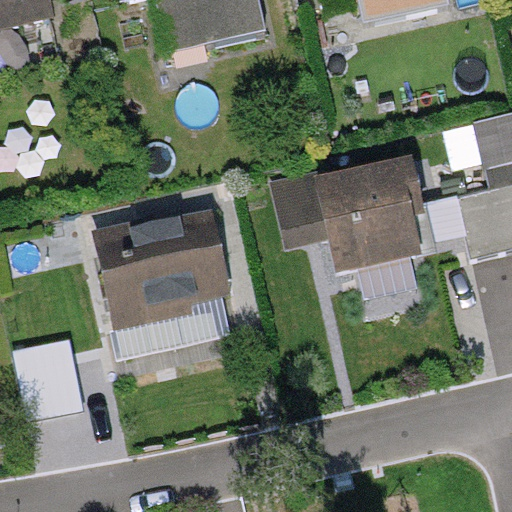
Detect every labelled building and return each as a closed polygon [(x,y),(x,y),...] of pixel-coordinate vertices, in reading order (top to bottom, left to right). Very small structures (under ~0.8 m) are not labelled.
[(0,0),(0,36),(51,25),(45,0),(0,0)] [(123,0),(125,7),(155,1),(169,62),(266,40),(257,0),(123,0)] [(354,0),(362,33),(452,12),(449,0),(354,0)] [(511,114),(481,122),(495,183),(511,179),(511,114)] [(318,184),(284,191),(292,228),(324,221),(337,279),(420,261),(411,221),(422,218),(414,178),(321,199),(318,184)] [(511,189),(457,202),(472,264),(511,254),(511,189)] [(215,221),(93,251),(115,340),(237,311),(215,221)]
